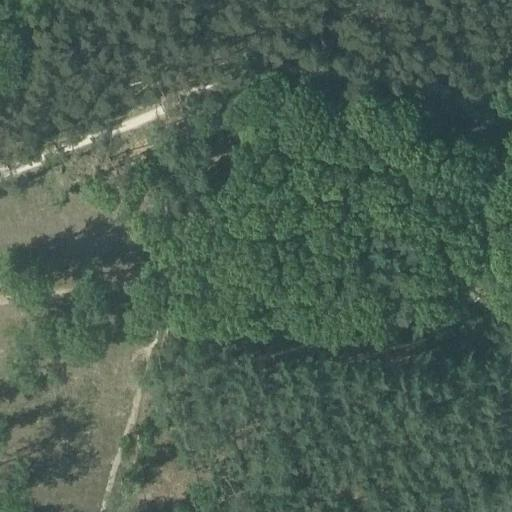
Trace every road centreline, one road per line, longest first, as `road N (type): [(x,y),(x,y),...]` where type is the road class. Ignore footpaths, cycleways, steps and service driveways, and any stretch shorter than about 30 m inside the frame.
road 1 (unknown): [(159,296),(476,280)]
road 2 (unclassified): [(511,292),(480,285),(470,262),(480,163),(511,83)]
